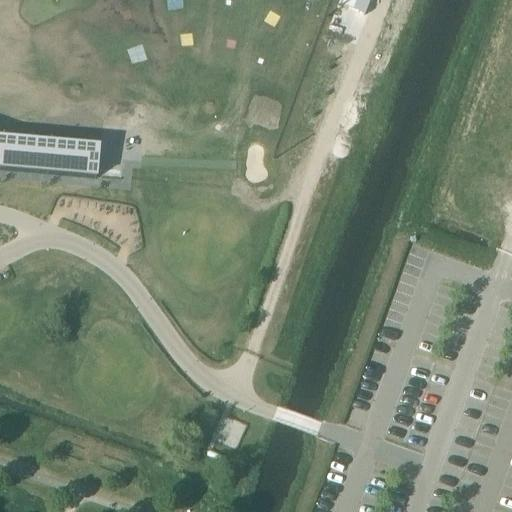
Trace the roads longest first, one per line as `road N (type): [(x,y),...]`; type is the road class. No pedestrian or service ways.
road 1 (track): [(232,393),(376,0)]
road 2 (track): [(511,241),(511,208),(490,184),(331,123)]
